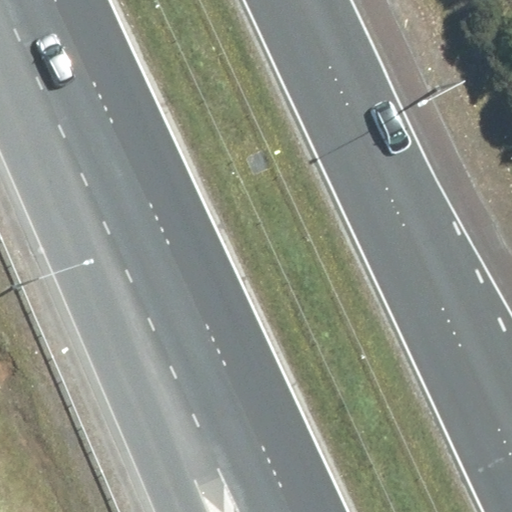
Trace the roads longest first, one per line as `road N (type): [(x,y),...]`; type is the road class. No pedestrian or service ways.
road 1 (motorway): [(293,511),(54,0)]
road 2 (motorway): [(181,511),(0,0)]
road 3 (motorway): [(297,0),(511,457)]
